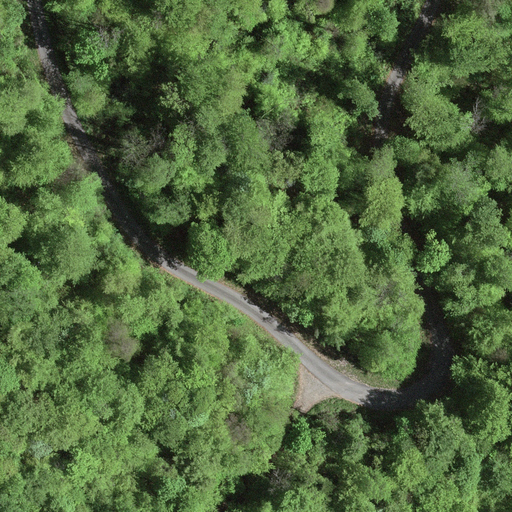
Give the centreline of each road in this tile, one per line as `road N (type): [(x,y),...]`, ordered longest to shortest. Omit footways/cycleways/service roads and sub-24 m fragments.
road 1 (unclassified): [(436,0),(394,85),(382,131),(386,180),(436,357),(430,380),(399,396),(332,371),(265,313),(134,235),(71,120),(33,0)]
road 2 (track): [(320,362),(229,511)]
